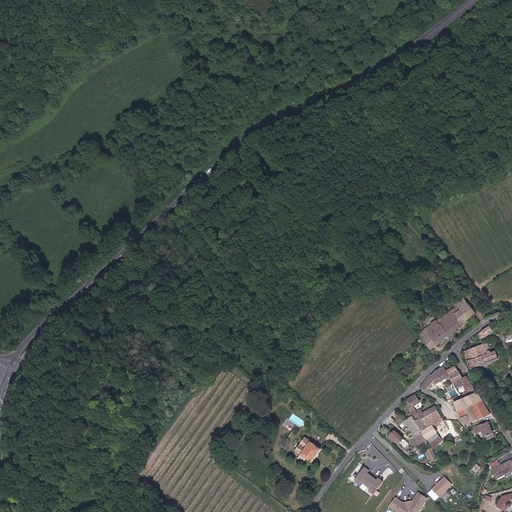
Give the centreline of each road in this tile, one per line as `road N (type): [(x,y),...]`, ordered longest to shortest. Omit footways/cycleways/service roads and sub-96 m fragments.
road 1 (secondary): [(13,370),(37,334),(224,160),(424,39),(473,0)]
road 2 (residential): [(456,347),(359,446),(311,511)]
